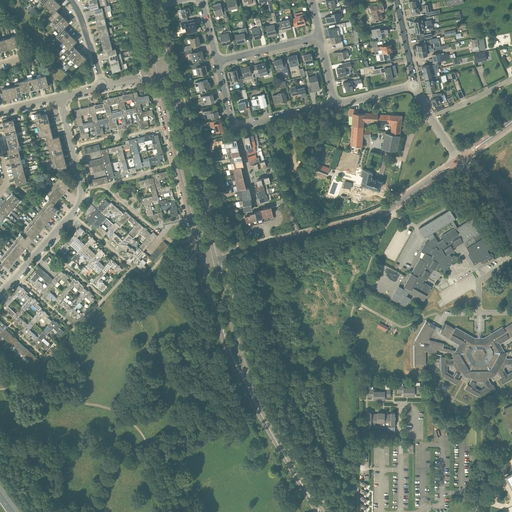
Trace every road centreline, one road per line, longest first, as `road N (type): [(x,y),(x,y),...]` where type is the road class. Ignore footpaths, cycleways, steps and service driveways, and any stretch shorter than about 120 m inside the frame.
road 1 (unclassified): [(214,256),(366,218),(458,160)]
road 2 (residential): [(0,293),(81,197),(59,97)]
road 3 (tertiary): [(214,256),(168,70)]
road 4 (tertiary): [(155,73),(201,259)]
road 5 (residential): [(334,104),(238,126),(217,61)]
road 6 (tertiary): [(243,378),(320,511)]
road 7 (tertiary): [(201,259),(243,378)]
road 8 (tertiary): [(243,378),(214,256)]
